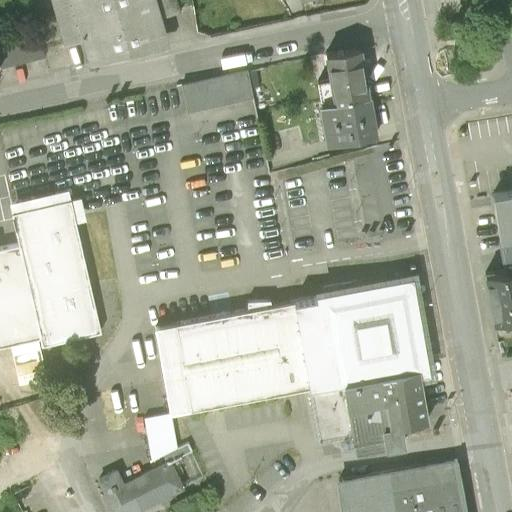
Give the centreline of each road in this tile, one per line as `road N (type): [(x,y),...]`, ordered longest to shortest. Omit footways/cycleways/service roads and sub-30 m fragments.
road 1 (residential): [(407,12),(0,103)]
road 2 (primary): [(473,379),(421,105)]
road 3 (primary): [(497,511),(473,379)]
